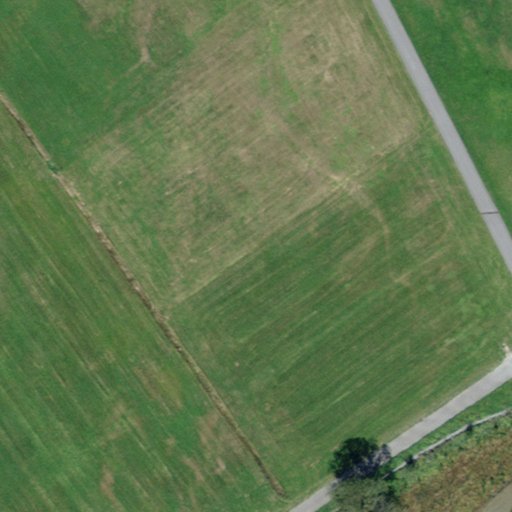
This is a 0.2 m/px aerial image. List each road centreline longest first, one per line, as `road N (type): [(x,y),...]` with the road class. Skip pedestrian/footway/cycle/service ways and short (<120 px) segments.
road 1 (track): [(511,250),(382,0)]
road 2 (track): [(315,511),(511,367)]
